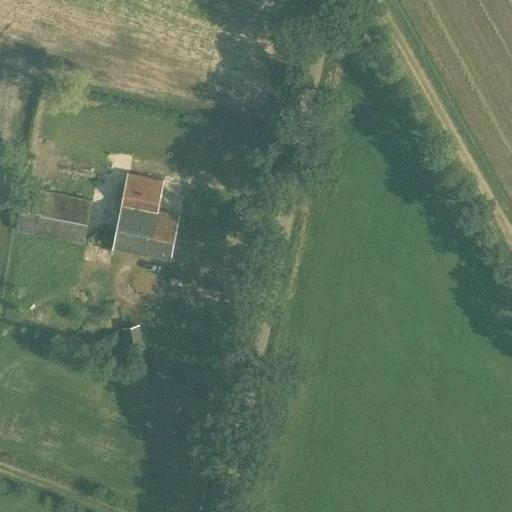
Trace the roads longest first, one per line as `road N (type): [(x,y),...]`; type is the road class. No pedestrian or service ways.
road 1 (tertiary): [(224,511),(328,0)]
road 2 (track): [(511,249),(372,0)]
